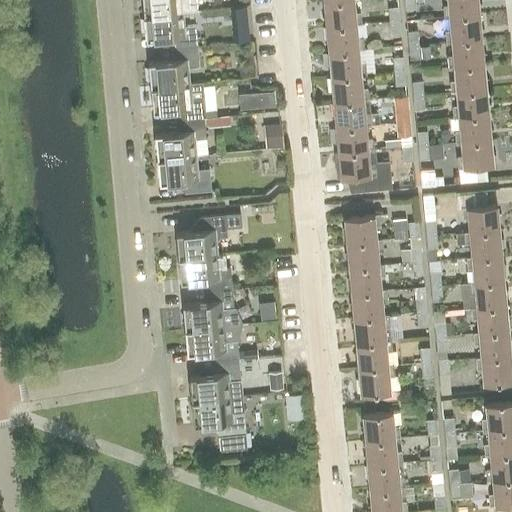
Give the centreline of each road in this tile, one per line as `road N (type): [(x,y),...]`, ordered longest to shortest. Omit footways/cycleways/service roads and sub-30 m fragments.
road 1 (residential): [(333,511),(285,0)]
road 2 (residential): [(0,395),(123,374),(144,354),(108,0)]
